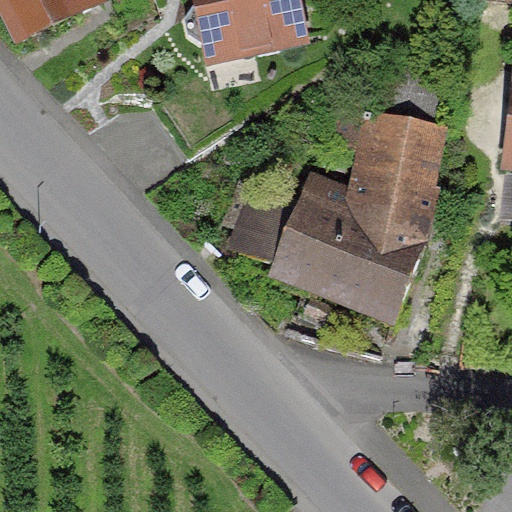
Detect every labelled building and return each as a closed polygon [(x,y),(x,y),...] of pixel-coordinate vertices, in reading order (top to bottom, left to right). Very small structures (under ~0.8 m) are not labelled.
[(0,0),(0,10),(16,47),(106,9),(102,0),(0,0)] [(292,0),(188,0),(203,81),(304,63),(292,0)] [(511,91),(503,171),(511,171),(511,91)] [(355,192),(435,227),(450,123),(368,110),(355,192)] [(274,281),(401,336),(447,232),(435,227),(355,192),(320,177),(274,281)]
